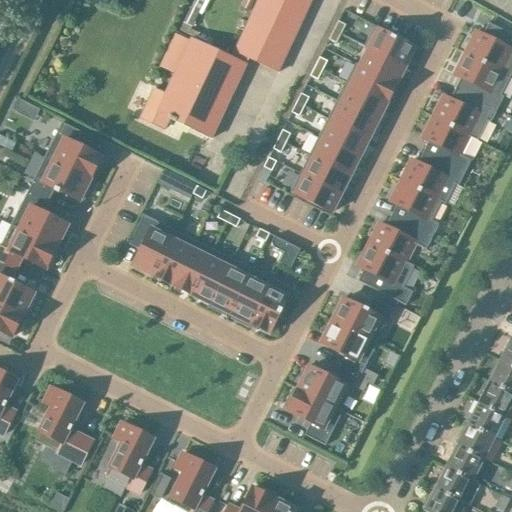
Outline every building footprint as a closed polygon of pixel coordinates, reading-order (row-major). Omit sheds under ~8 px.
[(153,89),(139,118),(164,131),(169,120),(171,121),(210,140),(219,121),(248,61),(276,74),(281,63),(310,0),(258,0),(230,59),(191,40),(190,42),(175,35),(160,68),(174,74),(164,95),(153,89)] [(193,0),(178,32),(208,46),(211,40),(190,30),(198,14),(201,15),(208,0),(193,0)] [(244,0),(240,8),(249,12),(254,0),(244,0)] [(345,25),(339,22),(337,21),(332,31),(340,35),(345,25)] [(476,32),(465,54),(510,76),(511,71),(511,35),(488,24),(482,35),(476,32)] [(373,28),(364,47),(404,67),(414,48),(373,28)] [(335,44),(340,35),(332,31),(328,40),(329,41),(335,44)] [(355,64),(355,65),(395,85),(404,67),(364,47),(363,48),(367,49),(358,66),(355,64)] [(465,54),(454,75),(460,78),(455,89),(496,110),(503,97),(500,96),(510,76),(465,54)] [(327,62),(321,59),(319,58),(314,67),(322,71),(327,62)] [(355,65),(345,83),(386,104),(395,85),(355,65)] [(317,81),(322,71),(314,67),(309,77),(311,78),(317,81)] [(345,83),(336,101),(377,122),(386,104),(345,83)] [(443,97),(433,118),(477,140),(487,121),(490,123),(496,110),(455,89),(449,100),(443,97)] [(308,98),(302,95),(300,94),(295,104),(303,108),(308,98)] [(17,99),(11,111),(19,115),(25,103),(17,99)] [(336,101),(327,119),(367,140),(377,122),(336,101)] [(299,117),(303,108),(295,104),(291,113),(292,114),(299,117)] [(433,118),(422,139),(428,142),(422,153),(464,174),(470,161),(459,155),(468,137),(477,141),(477,140),(433,118)] [(327,119),(318,138),(361,160),(362,159),(358,157),(367,140),(327,119)] [(61,123),(44,157),(89,179),(100,157),(76,145),(82,133),(61,123)] [(290,135),(284,131),(282,131),(277,140),(285,144),(290,135)] [(318,138),(309,156),(349,176),(353,168),(356,170),(361,160),(318,138)] [(280,153),(285,144),(277,140),(272,149),(274,150),(280,153)] [(411,160),(400,181),(445,204),(455,185),(457,186),(464,174),(422,153),(417,163),(411,160)] [(309,156),(299,174),(340,195),(349,176),(309,156)] [(44,157),(27,191),(48,202),(53,191),(58,193),(59,192),(78,202),(79,199),(83,201),(88,190),(85,189),(89,179),(44,157)] [(268,158),(263,168),(271,172),(276,162),(268,158)] [(299,174),(290,193),(330,214),(340,195),(299,174)] [(184,180),(177,193),(189,200),(192,195),(196,187),(184,180)] [(400,181),(390,202),(396,205),(390,216),(432,237),(438,224),(431,221),(440,202),(445,205),(445,204),(400,181)] [(206,192),(196,187),(192,195),(202,199),(206,192)] [(27,191),(11,225),(55,247),(67,225),(42,213),(48,202),(27,191)] [(226,223),(230,215),(221,210),(220,212),(217,218),(226,223)] [(143,215),(128,245),(138,250),(139,250),(132,266),(152,276),(174,231),(168,228),(157,222),(150,219),(143,215)] [(236,228),(239,221),(240,220),(230,215),(226,223),(236,228)] [(379,224),(368,245),(413,268),(413,267),(405,262),(414,244),(425,250),(432,237),(390,216),(385,227),(379,224)] [(11,225),(0,246),(0,262),(14,269),(20,258),(44,270),(55,247),(11,225)] [(259,230),(255,238),(265,242),(269,234),(259,230)] [(174,231),(152,276),(171,285),(193,240),(174,231)] [(274,237),(271,242),(272,247),(284,253),(288,244),(274,237)] [(193,240),(171,285),(191,295),(213,250),(193,240)] [(284,253),(278,265),(289,271),(299,250),(288,244),(284,253)] [(368,245),(357,267),(363,270),(357,282),(405,306),(412,292),(403,287),(413,268),(368,245)] [(213,250),(191,295),(209,304),(208,307),(208,308),(232,259),(213,250)] [(232,259),(208,308),(219,313),(221,310),(229,314),(251,269),(232,259)] [(0,262),(0,304),(22,315),(33,293),(13,283),(14,282),(9,280),(14,269),(0,262)] [(251,269),(229,314),(238,318),(236,321),(247,327),(271,279),(251,269)] [(271,279),(247,327),(248,327),(249,324),(269,334),(278,315),(279,315),(282,310),(281,310),(291,289),(271,279)] [(336,312),(331,321),(376,344),(393,310),(373,300),(367,310),(363,308),(362,309),(343,299),(342,302),(338,300),(333,310),(336,312)] [(0,304),(0,332),(11,338),(22,315),(0,304)] [(331,321),(320,344),(344,356),(338,367),(359,378),(376,344),(331,321)] [(499,360),(511,366),(511,339),(510,339),(499,360)] [(511,366),(499,360),(489,381),(511,393),(511,366)] [(302,380),(297,389),(342,412),(342,411),(338,409),(348,389),(352,391),(359,378),(338,367),(332,379),(308,367),(307,369),(304,368),(299,378),(302,380)] [(0,433),(3,435),(14,413),(4,408),(6,403),(5,403),(16,380),(0,371),(0,433)] [(511,393),(489,381),(478,403),(505,417),(511,420),(511,393)] [(51,407),(34,441),(81,465),(92,442),(69,431),(72,427),(71,426),(82,403),(50,388),(43,403),(51,407)] [(297,389),(286,411),(310,424),(304,435),(325,446),(342,412),(297,389)] [(478,403),(466,425),(494,439),(505,417),(478,403)] [(121,442),(104,476),(139,494),(150,472),(140,466),(142,462),(141,461),(152,439),(121,423),(113,438),(121,442)] [(466,425),(456,445),(483,460),(494,439),(466,425)] [(456,445),(445,467),(472,481),(483,460),(456,445)] [(182,473),(167,503),(186,511),(206,511),(211,502),(201,497),(203,492),(202,492),(213,469),(182,453),(174,469),(182,473)] [(445,467),(434,488),(461,503),(461,502),(468,506),(479,485),(472,481),(445,467)] [(239,511),(228,506),(224,511),(267,511),(274,499),(251,488),(239,511)] [(456,511),(461,503),(434,488),(422,511),(423,511),(456,511)] [(56,494),(49,507),(58,511),(62,511),(68,500),(56,494)] [(500,495),(493,508),(500,511),(502,511),(509,499),(500,495)] [(274,499),(267,511),(295,511),(296,510),(274,499)]
